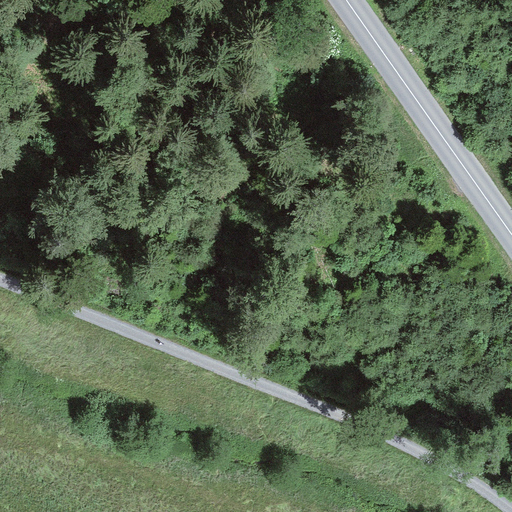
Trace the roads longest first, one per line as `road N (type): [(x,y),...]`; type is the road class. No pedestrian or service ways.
road 1 (track): [(511,511),(364,428),(0,279)]
road 2 (tertiary): [(511,234),(346,0)]
